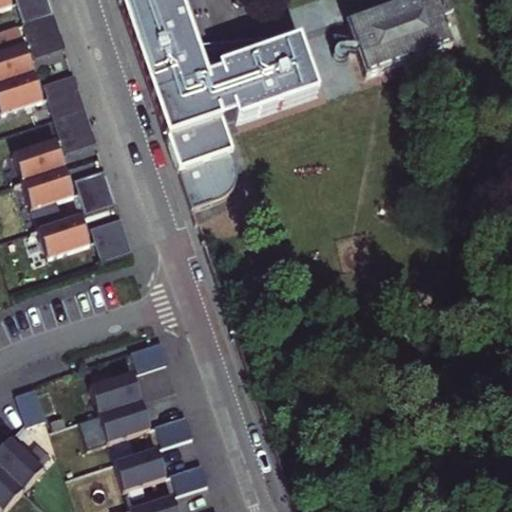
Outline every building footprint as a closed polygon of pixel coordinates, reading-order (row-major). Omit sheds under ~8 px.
[(10,0),(0,0),(0,16),(14,12),(10,0)] [(67,53),(50,0),(15,0),(19,10),(14,12),(28,51),(32,50),(36,63),(67,53)] [(116,0),(124,23),(138,64),(153,108),(168,149),(179,181),(194,222),(210,216),(209,214),(213,212),(217,210),(220,208),(225,204),(228,200),(232,195),(235,189),(237,181),(238,170),(237,162),(224,124),(231,122),(233,129),(318,100),(317,98),(320,97),(301,42),(216,70),(218,74),(214,75),(215,77),(206,80),(178,0),(116,0)] [(434,0),(426,0),(347,28),(366,83),(398,71),(453,52),(434,0)] [(28,51),(0,60),(0,112),(3,121),(45,107),(28,51)] [(98,148),(77,82),(46,92),(50,105),(45,107),(59,147),(63,145),(67,158),(98,148)] [(59,147),(16,161),(34,216),(77,202),(72,189),(59,147)] [(119,210),(108,177),(77,187),(81,200),(77,202),(83,222),(119,210)] [(83,222),(40,236),(49,263),(92,249),(83,222)] [(134,258),(123,225),(92,235),(97,248),(92,249),(98,269),(134,258)] [(164,349),(133,359),(139,379),(170,369),(164,349)] [(133,379),(91,393),(109,450),(152,436),(133,379)] [(47,423),(38,395),(18,401),(28,430),(47,423)] [(188,424),(157,434),(163,454),(195,444),(188,424)] [(12,511),(45,476),(13,445),(0,458),(0,511),(12,511)] [(158,456),(116,470),(125,498),(168,484),(158,456)] [(210,491),(204,472),(172,482),(179,502),(210,491)]
